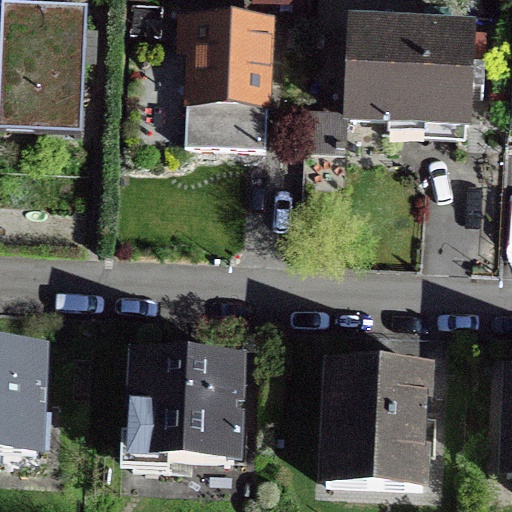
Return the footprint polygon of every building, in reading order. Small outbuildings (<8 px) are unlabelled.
[(251,0),(251,6),(307,9),(307,0),(251,0)] [(0,135),(82,139),(88,12),(0,8),(0,135)] [(131,39),(163,40),(164,9),(132,8),(131,39)] [(274,19),(178,14),(176,58),(185,58),(182,111),(186,111),(184,150),(268,154),(274,19)] [(466,133),(472,134),(472,122),(481,122),(482,101),(473,101),(475,59),(486,59),(488,34),(477,33),(477,26),(349,20),(344,115),(308,113),(306,158),(346,160),(348,128),(390,130),(389,146),(425,147),(425,142),(466,144),(466,133)] [(0,462),(42,464),(43,452),(49,452),(51,416),(46,416),(49,352),(0,349),(0,462)] [(165,468),(242,471),(242,465),(247,465),(248,433),(244,433),(246,360),(128,356),(125,453),(120,453),(120,474),(137,475),(137,479),(165,480),(165,468)] [(435,408),(437,372),(325,367),(320,492),(431,497),(433,453),(425,453),(427,408),(435,408)] [(511,372),(501,373),(499,486),(511,486),(511,372)]
